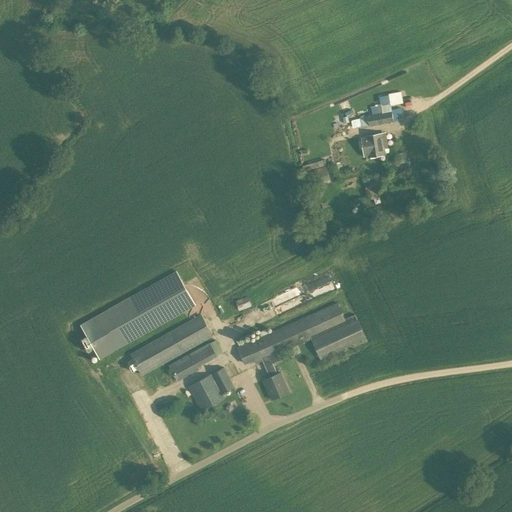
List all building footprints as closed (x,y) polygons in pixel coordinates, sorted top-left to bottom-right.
[(375,107),(371,107),(372,114),(367,115),(368,116),(359,117),(361,127),(369,126),(369,127),(393,122),(391,104),(390,102),(380,103),(380,104),(375,105),(375,107)] [(365,137),(361,138),(363,151),(374,149),(373,144),(377,143),(376,141),(386,139),(385,134),(383,134),(383,133),(365,136),(365,137)] [(384,148),(387,147),(386,139),(376,141),(377,143),(373,144),(374,149),(363,151),(364,157),(368,157),(385,155),(384,148)] [(401,167),(408,166),(406,159),(399,160),(401,167)] [(305,175),(307,183),(317,180),(318,180),(330,176),(326,166),(314,170),(314,171),(305,175)] [(380,186),(378,180),(364,185),(366,191),(380,186)] [(88,353),(94,350),(99,358),(195,304),(177,270),(80,324),(89,340),(83,343),(88,353)] [(271,315),(338,292),(332,275),(265,299),(271,315)] [(253,306),(250,297),(238,302),(242,311),(253,306)] [(255,364),(262,361),(269,377),(277,374),(272,363),(280,360),(278,354),(313,339),(323,361),(367,341),(357,319),(355,315),(345,319),(337,302),(237,347),(244,364),(253,360),(255,364)] [(130,354),(142,375),(213,335),(201,314),(130,354)] [(199,369),(198,367),(191,352),(168,365),(177,382),(199,369)] [(234,387),(224,367),(187,386),(200,411),(224,398),(222,393),(234,387)] [(281,372),(277,374),(269,377),(263,380),(271,400),(289,392),(281,372)]
